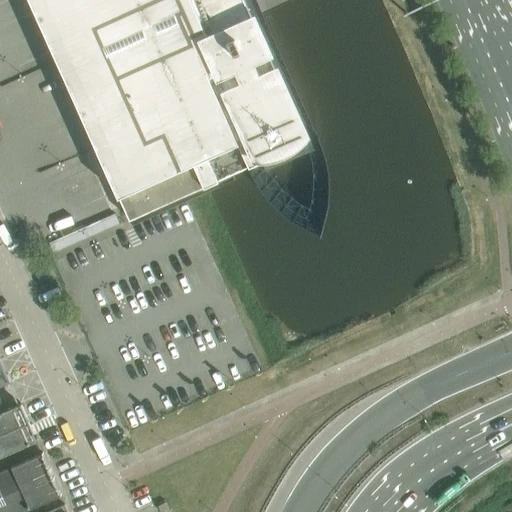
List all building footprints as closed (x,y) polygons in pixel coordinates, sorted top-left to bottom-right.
[(32,0),(60,61),(99,147),(120,196),(131,219),(206,186),(220,179),(222,178),(217,166),(245,153),(251,166),(262,161),(310,140),(276,65),(271,54),(247,0),(32,0)] [(0,386),(11,382),(0,356),(0,386)] [(0,412),(0,456),(37,440),(37,438),(34,439),(20,406),(22,405),(21,403),(0,412)] [(12,468),(0,473),(0,511),(20,511),(30,508),(30,509),(32,508),(62,495),(43,453),(12,467),(12,468)] [(159,506),(162,511),(165,511),(170,510),(166,503),(159,506)]
